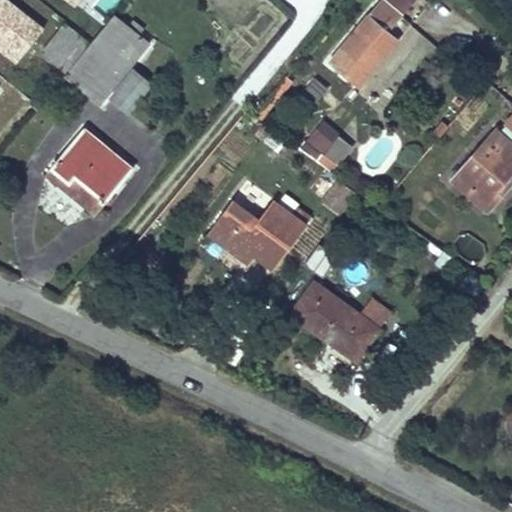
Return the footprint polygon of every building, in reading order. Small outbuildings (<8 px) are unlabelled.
[(45,34),(1,0),(0,0),(0,49),(20,66),(45,34)] [(99,0),(94,8),(111,19),(123,0),(99,0)] [(390,29),(414,0),(382,0),(332,62),(359,84),(399,37),(390,29)] [(100,104),(150,42),(115,16),(91,45),(68,72),(66,76),(100,104)] [(91,45),(66,25),(46,48),(43,52),(68,72),(91,45)] [(427,58),(436,44),(419,35),(411,48),(427,58)] [(316,79),(301,97),(314,107),(328,89),(316,79)] [(511,117),(508,122),(510,124),(501,134),(497,130),(454,179),(489,209),(511,184),(511,180),(510,180),(511,177),(511,117)] [(135,169),(85,128),(52,167),(71,184),(79,175),(108,200),(135,169)] [(228,170),(248,141),(232,130),(212,159),(228,170)] [(353,144),(342,135),(328,151),(339,161),(353,144)] [(328,191),(338,207),(353,198),(343,182),(328,191)] [(276,268),(308,224),(275,199),(260,217),(235,199),(210,231),(244,255),(250,248),(258,254),(276,268)] [(307,261),(324,273),(337,254),(320,242),(307,261)] [(250,248),(244,255),(252,262),(258,254),(250,248)] [(292,314),(331,343),(335,339),(359,358),(380,328),(392,311),(373,297),(361,314),(317,281),(292,314)]
